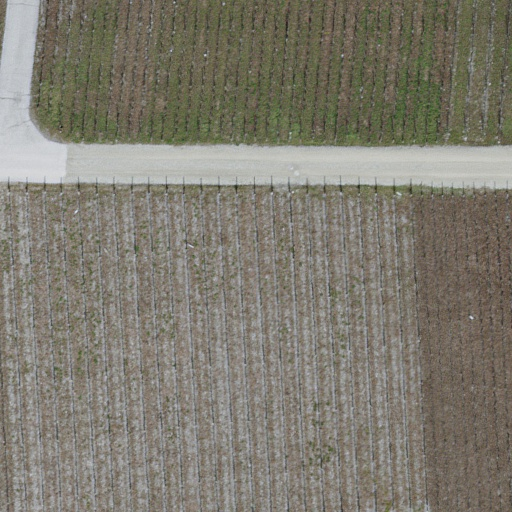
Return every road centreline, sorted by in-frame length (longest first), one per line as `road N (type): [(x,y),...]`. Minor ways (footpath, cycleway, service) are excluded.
road 1 (track): [(0,166),(511,168)]
road 2 (track): [(7,166),(22,0)]
